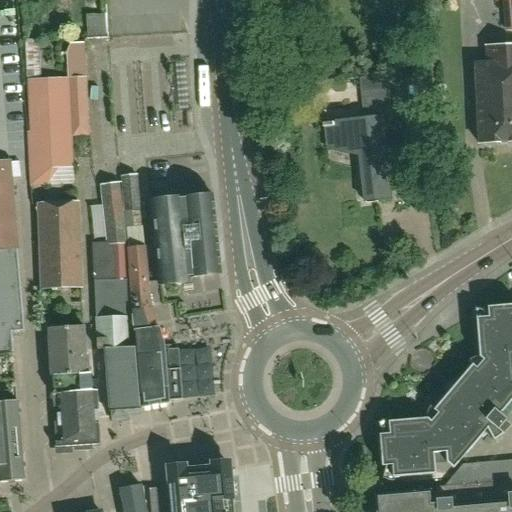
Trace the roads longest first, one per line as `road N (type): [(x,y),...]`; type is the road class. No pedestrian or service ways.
road 1 (secondary): [(279,335),(258,297),(241,226),(216,0)]
road 2 (residential): [(258,410),(213,428),(148,438),(105,458),(37,511)]
road 3 (secondary): [(343,352),(511,240)]
